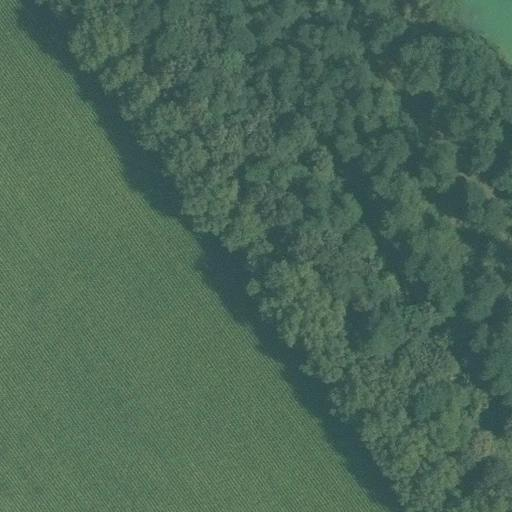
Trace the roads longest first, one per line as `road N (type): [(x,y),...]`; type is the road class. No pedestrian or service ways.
road 1 (unclassified): [(463,511),(84,0)]
road 2 (track): [(347,0),(401,106),(511,235)]
